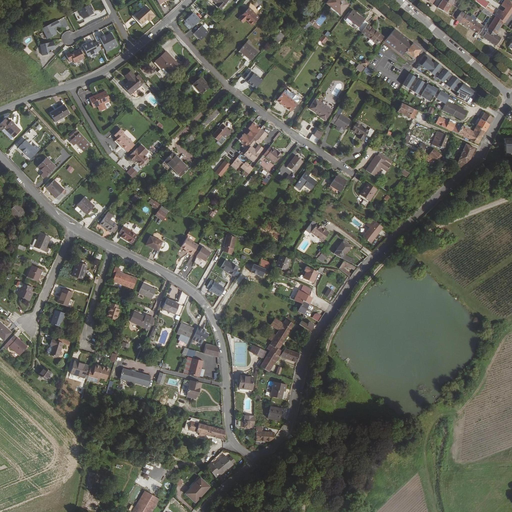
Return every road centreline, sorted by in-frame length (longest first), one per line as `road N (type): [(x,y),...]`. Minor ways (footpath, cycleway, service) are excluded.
road 1 (tertiary): [(258,460),(284,437),(308,350),(363,272),(479,158),(510,98)]
road 2 (track): [(511,198),(402,250),(348,306),(321,368),(300,511)]
road 3 (residential): [(111,248),(156,268),(206,306),(222,343),(229,433),(258,460)]
road 4 (residential): [(350,172),(230,88),(170,18)]
road 5 (tertiary): [(510,98),(397,0)]
road 6 (tertiary): [(132,53),(83,81),(0,110)]
